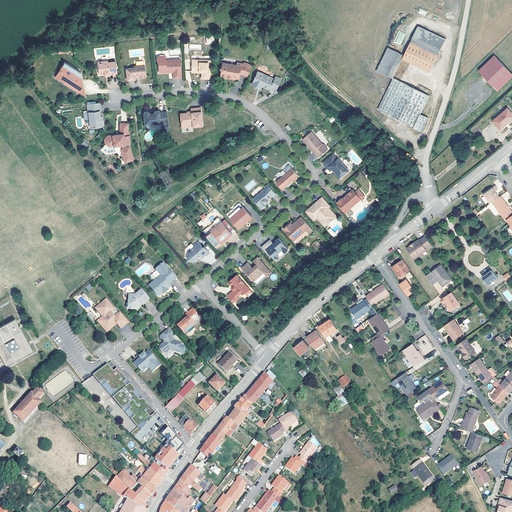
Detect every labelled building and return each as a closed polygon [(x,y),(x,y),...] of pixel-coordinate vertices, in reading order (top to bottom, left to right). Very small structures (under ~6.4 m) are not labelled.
[(403,56),(401,59),(428,73),(444,40),(418,27),(403,56)] [(399,31),(397,34),(401,37),(399,39),(401,41),(405,35),(399,31)] [(375,71),(391,79),(392,78),(401,59),(403,56),(387,48),(375,71)] [(157,56),(156,57),(157,61),(158,62),(158,73),(166,72),(165,71),(170,71),(172,70),(173,78),(181,78),(180,59),(165,59),(165,55),(157,56)] [(477,70),(496,91),(511,75),(493,55),(477,70)] [(243,60),(223,57),(221,59),(219,66),(217,68),(219,70),(218,76),(220,79),(224,79),(226,78),(229,79),(231,78),(237,79),(238,78),(233,77),(231,77),(229,77),(227,77),(226,76),(219,74),(220,69),(219,68),(220,67),(221,62),(236,64),(236,62),(245,63),(250,66),(251,65),(246,62),(242,62),(243,60)] [(210,62),(198,62),(198,59),(191,59),(191,71),(199,71),(201,71),(201,72),(201,78),(209,78),(210,62)] [(79,72),(63,61),(58,68),(59,69),(56,73),(64,83),(74,89),(83,87),(79,72)] [(115,62),(107,63),(107,61),(97,62),(98,75),(104,74),(106,74),(108,74),(108,75),(116,74),(115,62)] [(236,64),(221,62),(220,67),(219,68),(220,69),(219,74),(226,76),(227,77),(229,77),(231,77),(233,77),(238,78),(238,73),(242,74),(243,73),(246,74),(250,66),(245,63),(236,62),(236,64)] [(136,67),(128,68),(129,80),(138,79),(137,76),(139,76),(141,76),(142,77),(146,77),(147,75),(146,64),(136,65),(136,67)] [(64,83),(56,73),(59,69),(58,68),(53,76),(64,83)] [(269,68),(266,75),(273,78),(274,76),(276,72),(269,68)] [(273,78),(257,71),(251,84),(256,86),(257,84),(259,85),(261,86),(268,89),(270,87),(275,89),(280,78),(274,76),(273,78)] [(391,79),(376,110),(411,127),(427,96),(392,78),(391,79)] [(83,90),(83,87),(74,89),(85,96),(83,90)] [(87,112),(88,112),(99,111),(100,111),(99,103),(86,104),(87,112)] [(180,113),(179,115),(181,128),(201,126),(199,108),(190,109),(190,111),(190,114),(188,114),(187,114),(185,113),(180,113)] [(511,118),(511,114),(507,108),(493,120),(500,129),(511,118)] [(99,111),(88,112),(89,118),(90,128),(101,127),(102,125),(102,122),(101,121),(100,119),(100,117),(99,111)] [(144,112),(142,114),(144,125),(161,123),(162,127),(167,126),(165,112),(158,112),(158,111),(153,112),(153,113),(151,113),(149,113),(148,113),(147,111),(144,112)] [(413,129),(423,133),(428,117),(418,114),(413,129)] [(119,132),(119,134),(125,134),(125,136),(128,135),(128,132),(127,131),(127,124),(119,124),(119,131),(119,132)] [(322,144),(311,131),(302,139),(312,150),(318,157),(327,148),(323,143),(322,144)] [(128,135),(125,136),(125,134),(119,134),(118,134),(118,136),(116,136),(115,136),(115,135),(112,135),(114,147),(115,147),(122,147),(122,148),(128,146),(128,144),(129,144),(128,135)] [(114,147),(112,135),(106,135),(104,139),(105,145),(109,147),(114,147)] [(132,160),(128,146),(122,148),(124,156),(126,162),(132,160)] [(333,153),(323,163),(330,171),(333,169),(333,168),(334,169),(335,170),(334,171),(341,178),(349,170),(338,158),(333,153)] [(299,175),(292,168),(276,182),(283,190),(293,181),(294,180),(295,178),(299,175)] [(485,191),(492,201),(501,195),(497,189),(500,187),(497,183),(485,191)] [(276,193),(267,184),(264,187),(265,188),(253,198),(262,208),(266,204),(265,203),(266,202),(267,201),(268,200),(268,199),(272,196),(276,193)] [(364,195),(358,188),(355,191),(353,189),(347,194),(348,195),(344,198),(343,197),(337,202),(346,212),(364,195)] [(501,210),(507,218),(509,217),(511,214),(511,206),(511,205),(511,203),(510,201),(509,202),(502,193),(501,195),(492,201),(489,203),(497,213),(501,210)] [(330,205),(322,196),(316,202),(317,203),(316,204),(315,204),(310,208),(310,209),(307,212),(312,217),(315,214),(318,218),(323,224),(328,220),(327,220),(331,217),(332,219),(336,216),(332,212),(333,211),(329,206),(330,205)] [(226,214),(237,227),(245,220),(246,219),(247,221),(252,217),(240,203),(239,202),(238,202),(226,213),(226,214)] [(288,225),(284,229),(294,240),(306,229),(309,233),(313,230),(301,216),(292,224),(291,225),(290,226),(288,225)] [(222,221),(218,217),(202,230),(207,236),(212,231),(211,230),(222,221)] [(332,219),(331,217),(327,220),(328,220),(323,224),(325,226),(332,219)] [(247,221),(246,219),(245,220),(237,227),(239,228),(247,221)] [(226,240),(233,234),(222,221),(211,230),(212,231),(207,236),(217,247),(222,242),(221,241),(222,240),(224,238),(225,239),(226,240)] [(434,243),(428,235),(422,240),(421,239),(416,242),(417,244),(414,246),(413,244),(409,248),(417,258),(430,249),(428,247),(434,243)] [(288,248),(279,238),(276,240),(277,241),(275,242),(274,244),(269,238),(260,246),(269,255),(270,254),(275,259),(279,255),(277,254),(282,250),(284,252),(286,252),(288,250),(288,248)] [(203,247),(198,241),(194,245),(195,246),(191,249),(191,254),(189,253),(188,260),(197,261),(199,259),(199,257),(200,256),(201,255),(202,256),(203,257),(206,255),(209,253),(204,247),(203,247)] [(317,241),(311,245),(315,250),(320,246),(317,241)] [(248,262),(242,268),(254,281),(264,272),(265,274),(270,270),(258,257),(253,261),(256,263),(257,265),(254,267),(253,268),(252,267),(248,262)] [(128,258),(123,262),(127,267),(132,262),(128,258)] [(400,263),(394,267),(400,276),(401,275),(402,277),(406,273),(405,272),(411,268),(403,258),(399,261),(400,263)] [(428,275),(435,283),(439,280),(444,285),(453,278),(442,264),(428,275)] [(158,296),(159,296),(163,293),(164,294),(169,290),(168,289),(167,288),(170,285),(169,284),(174,280),(161,265),(156,269),(161,275),(149,285),(158,296)] [(491,267),(487,271),(483,274),(489,281),(491,280),(494,278),(497,275),(491,267)] [(507,272),(502,276),(506,281),(511,277),(507,272)] [(245,292),(250,289),(237,275),(229,282),(233,286),(235,288),(235,289),(235,290),(233,291),(228,296),(234,302),(239,298),(238,296),(244,291),(245,292)] [(42,278),(35,281),(37,286),(45,283),(42,278)] [(408,278),(402,283),(408,291),(411,289),(409,285),(411,283),(408,278)] [(384,281),(367,294),(368,296),(374,303),(391,291),(384,281)] [(454,289),(444,296),(447,301),(450,300),(452,303),(450,304),(452,307),(455,308),(463,302),(454,289)] [(149,299),(141,290),(135,295),(134,295),(130,295),(129,299),(128,300),(128,306),(133,306),(132,309),(138,309),(139,306),(140,307),(140,305),(141,304),(142,305),(149,299)] [(368,296),(358,302),(352,307),(358,315),(371,307),(375,313),(379,311),(374,303),(368,296)] [(97,307),(105,316),(111,311),(115,308),(106,298),(97,307)] [(105,316),(97,307),(96,308),(103,316),(97,321),(107,332),(116,324),(120,329),(121,328),(116,322),(114,324),(107,329),(100,321),(105,316)] [(114,324),(116,322),(113,318),(115,316),(111,311),(105,316),(100,321),(107,329),(114,324)] [(370,317),(381,334),(383,333),(390,327),(379,311),(375,313),(370,317)] [(120,312),(115,316),(113,318),(116,322),(121,328),(128,322),(120,312)] [(184,334),(195,324),(188,317),(182,322),(178,326),(184,334)] [(338,327),(332,317),(325,323),(324,322),(320,325),(327,335),(330,333),(338,327)] [(466,332),(463,328),(456,318),(447,325),(456,338),(466,332)] [(0,327),(0,354),(6,365),(31,352),(14,320),(0,327)] [(355,329),(358,333),(364,329),(361,325),(355,329)] [(178,352),(182,343),(173,340),(172,331),(169,328),(160,336),(160,339),(161,341),(162,340),(164,340),(165,342),(165,343),(164,344),(163,345),(162,344),(160,346),(160,349),(163,353),(166,353),(171,349),(178,352)] [(322,339),(316,330),(312,333),(306,337),(314,348),(324,342),(322,339)] [(385,336),(383,333),(381,334),(373,340),(382,353),(391,347),(384,337),(385,336)] [(465,350),(466,352),(470,358),(478,352),(468,338),(458,345),(463,351),(465,350)] [(294,348),(301,355),(310,348),(304,340),(299,344),(294,348)] [(415,340),(405,347),(416,363),(426,356),(421,348),(415,340)] [(140,358),(134,363),(141,371),(146,366),(148,367),(152,372),(160,365),(148,351),(144,354),(146,356),(145,357),(142,360),(140,358)] [(324,360),(318,351),(314,353),(321,362),(324,360)] [(232,363),(236,358),(230,352),(218,364),(226,371),(233,364),(232,363)] [(473,363),(486,381),(494,376),(495,376),(489,368),(481,357),(473,363)] [(95,374),(101,382),(105,379),(114,391),(117,389),(119,392),(113,397),(123,408),(129,403),(132,407),(129,409),(135,415),(132,418),(139,427),(145,421),(150,417),(145,411),(150,407),(143,398),(140,400),(134,393),(136,391),(130,383),(126,386),(123,383),(127,380),(117,368),(114,371),(108,364),(105,366),(103,367),(95,374)] [(489,368),(495,376),(495,375),(498,373),(493,367),(492,367),(489,368)] [(302,368),(298,372),(303,377),(307,374),(302,368)] [(500,376),(499,378),(498,379),(511,389),(511,390),(511,389),(511,369),(504,379),(500,376)] [(200,372),(201,371),(200,370),(192,377),(197,382),(198,382),(204,376),(200,372)] [(406,370),(397,376),(409,392),(417,386),(406,370)] [(256,384),(264,391),(273,380),(266,373),(261,378),(259,380),(256,384)] [(217,375),(210,383),(217,390),(225,383),(217,375)] [(346,375),(338,380),(343,387),(351,382),(346,375)] [(97,393),(98,394),(103,391),(92,376),(82,383),(92,397),(97,393)] [(442,378),(429,387),(435,396),(439,394),(441,398),(452,391),(442,378)] [(105,379),(101,382),(113,397),(119,392),(117,389),(114,391),(105,379)] [(498,379),(497,379),(495,382),(499,385),(493,394),(502,401),(511,389),(498,379)] [(190,389),(195,384),(190,380),(187,383),(185,384),(190,389)] [(219,391),(227,384),(225,383),(217,390),(219,391)] [(185,384),(178,391),(183,396),(190,389),(185,384)] [(254,402),(254,403),(264,391),(256,384),(252,388),(253,389),(252,390),(251,391),(250,390),(246,396),(253,402),(254,402)] [(44,394),(38,389),(33,394),(31,393),(14,413),(18,417),(16,419),(18,420),(20,418),(24,422),(41,403),(38,400),(44,394)] [(176,405),(182,398),(177,393),(171,399),(176,405)] [(247,410),(253,402),(246,396),(245,395),(239,402),(238,404),(238,403),(234,407),(235,408),(237,409),(240,411),(242,409),(243,407),(247,410)] [(206,413),(215,403),(208,397),(201,403),(200,403),(199,404),(200,405),(199,406),(206,413)] [(441,405),(436,398),(433,400),(431,397),(417,407),(424,417),(441,405)] [(169,413),(176,405),(171,399),(163,407),(169,413)] [(129,403),(123,408),(132,418),(135,415),(129,409),(132,407),(129,403)] [(468,410),(464,422),(463,422),(462,425),(473,430),(481,409),(472,406),(470,411),(468,410)] [(234,423),(239,426),(246,416),(240,411),(237,409),(234,412),(233,413),(229,419),(234,423)] [(291,410),(278,420),(280,423),(285,430),(289,427),(288,426),(297,419),(291,410)] [(184,422),(180,425),(192,437),(194,435),(192,433),(198,426),(188,417),(184,422)] [(221,424),(218,428),(225,434),(230,429),(230,428),(234,423),(229,419),(227,417),(221,424)] [(235,432),(239,426),(234,423),(230,428),(235,432)] [(283,432),(285,430),(280,423),(267,432),(274,441),(284,434),(283,432)] [(169,442),(170,443),(175,438),(177,436),(168,426),(161,434),(169,442)] [(209,441),(204,446),(212,452),(213,453),(221,443),(220,441),(225,434),(218,428),(209,441)] [(490,436),(473,430),(468,446),(478,449),(482,437),(489,440),(490,436)] [(176,439),(175,438),(170,443),(169,442),(167,445),(169,446),(176,439)] [(164,466),(166,467),(177,453),(183,446),(176,439),(169,446),(167,445),(156,458),(164,466)] [(302,454),(300,457),(306,462),(307,462),(318,447),(309,440),(300,453),(302,454)] [(258,442),(248,455),(251,458),(256,462),(259,458),(266,449),(258,442)] [(208,457),(212,452),(204,446),(200,451),(201,452),(208,457)] [(23,452),(18,448),(14,454),(19,458),(23,452)] [(205,461),(208,457),(201,452),(197,458),(199,460),(201,458),(205,461)] [(451,452),(437,463),(443,471),(457,461),(451,452)] [(166,467),(167,469),(179,455),(177,453),(166,467)] [(79,465),(87,465),(87,454),(78,454),(79,465)] [(140,454),(138,456),(142,460),(145,463),(151,469),(162,480),(164,479),(170,471),(167,469),(166,467),(164,466),(162,468),(156,462),(153,466),(140,454)] [(304,465),(306,462),(300,457),(298,460),(295,458),(293,457),(286,467),(295,473),(302,463),(304,465)] [(412,464),(415,467),(419,473),(425,480),(427,478),(430,481),(435,477),(420,457),(412,464)] [(251,476),(260,464),(256,462),(251,458),(243,470),(251,476)] [(210,470),(218,475),(221,470),(214,464),(210,470)] [(205,478),(205,477),(191,465),(188,470),(185,474),(194,482),(198,478),(201,481),(204,477),(205,478)] [(480,483),(488,479),(488,475),(486,471),(484,472),(481,465),(472,470),(480,483)] [(141,474),(156,488),(161,481),(162,480),(151,469),(148,472),(142,467),(138,471),(141,474)] [(116,476),(130,490),(131,491),(137,484),(135,483),(131,478),(126,473),(128,471),(126,469),(120,475),(115,470),(115,471),(113,469),(111,471),(116,476)] [(157,489),(156,488),(141,474),(139,478),(139,479),(140,481),(138,483),(151,496),(152,494),(157,489)] [(194,482),(185,474),(184,476),(180,481),(190,489),(192,491),(194,487),(199,492),(201,488),(194,482)] [(272,491),(279,496),(282,492),(281,491),(288,481),(280,475),(272,485),(275,487),(272,491)] [(108,486),(122,495),(124,497),(130,490),(116,476),(108,486)] [(511,477),(506,476),(503,491),(511,493),(511,477)] [(232,499),(234,501),(243,489),(242,489),(238,486),(240,483),(244,486),(247,483),(239,477),(226,495),(232,499)] [(187,493),(190,489),(180,481),(175,488),(174,490),(183,498),(184,497),(187,501),(192,498),(187,493)] [(151,496),(138,483),(137,484),(131,491),(144,503),(147,500),(151,496)] [(210,496),(216,488),(217,487),(213,484),(206,493),(210,496)] [(391,494),(398,490),(395,484),(388,488),(391,494)] [(128,499),(141,506),(143,505),(144,503),(131,491),(130,490),(124,497),(128,499)] [(192,505),(187,501),(184,497),(183,498),(174,490),(173,491),(170,495),(187,510),(192,505)] [(261,505),(259,504),(257,507),(263,511),(267,511),(279,496),(272,491),(271,490),(268,493),(269,494),(261,505)] [(205,503),(210,496),(206,493),(206,492),(201,499),(203,502),(205,503)] [(222,511),(223,511),(232,499),(226,495),(224,493),(215,505),(218,507),(214,511),(222,511)] [(268,493),(259,504),(261,505),(269,494),(268,493)] [(117,503),(124,507),(128,499),(124,497),(122,495),(117,503)] [(175,508),(180,511),(186,511),(187,510),(170,495),(169,497),(166,501),(175,508)] [(511,511),(511,499),(499,496),(498,503),(501,504),(498,511),(511,511)] [(80,511),(65,498),(61,502),(72,511),(80,511)] [(146,511),(148,510),(141,506),(128,499),(124,507),(121,511),(146,511)] [(159,511),(167,511),(168,511),(171,511),(175,508),(166,501),(163,506),(161,507),(159,511)]
